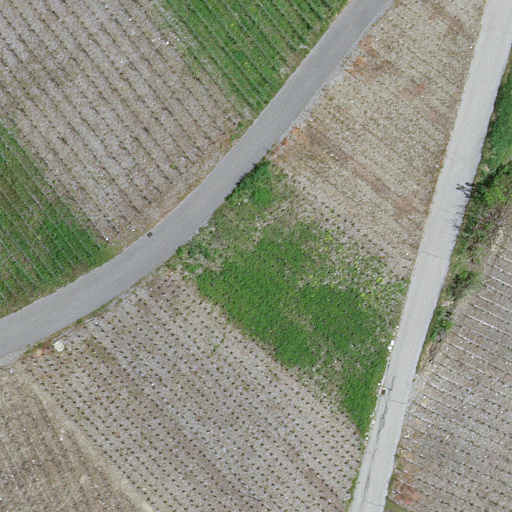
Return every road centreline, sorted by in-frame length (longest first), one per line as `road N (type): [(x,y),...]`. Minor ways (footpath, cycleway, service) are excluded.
road 1 (track): [(0,339),(97,292),(193,215),(283,120),(372,0)]
road 2 (unclassified): [(511,49),(399,422),(381,511)]
